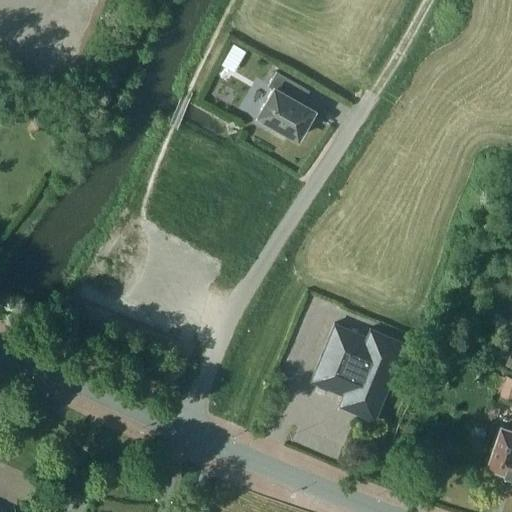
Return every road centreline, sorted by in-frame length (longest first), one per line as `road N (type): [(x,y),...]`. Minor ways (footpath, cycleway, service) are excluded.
road 1 (residential): [(367,101),(232,315),(184,429)]
road 2 (tertiary): [(380,511),(184,429)]
road 3 (tertiary): [(184,429),(12,355)]
